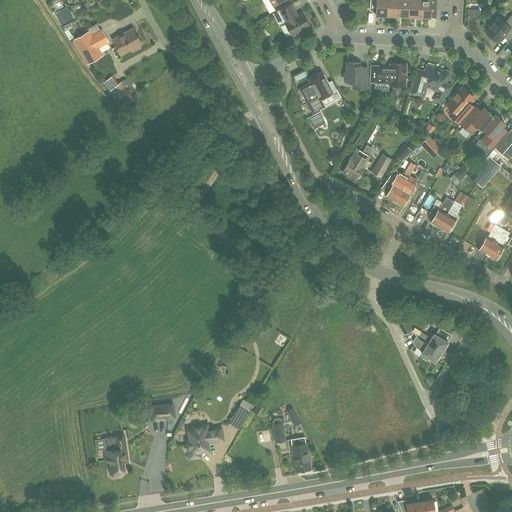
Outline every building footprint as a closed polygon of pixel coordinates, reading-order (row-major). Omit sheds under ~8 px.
[(262,0),(269,13),(275,10),(273,6),(284,0),(262,0)] [(386,16),(387,0),(369,0),(370,1),(376,1),(375,15),(386,16)] [(397,16),(397,0),(387,0),(386,16),(397,16)] [(408,0),(397,0),(397,16),(408,17),(408,0)] [(408,0),(408,17),(419,17),(419,0),(408,0)] [(419,0),(419,17),(430,18),(430,8),(437,8),(436,0),(419,0)] [(309,26),(302,13),(297,16),(290,4),(280,10),(286,22),(285,23),(291,35),(309,26)] [(467,18),(480,17),(479,8),(466,9),(467,18)] [(505,22),(499,17),(485,32),(497,42),(502,36),(509,41),(511,37),(511,14),(505,22)] [(141,44),(133,28),(113,39),(121,55),(130,49),(131,51),(133,52),(139,48),(140,47),(139,45),(141,44)] [(91,36),(89,32),(75,39),(88,63),(102,55),(98,47),(108,42),(102,30),(91,36)] [(269,39),(265,45),(270,49),(275,44),(269,39)] [(367,67),(360,67),(360,63),(347,62),(347,73),(345,73),(344,81),(353,81),(353,88),(366,89),(367,67)] [(390,67),(371,66),(370,82),(389,83),(389,85),(392,85),(395,88),(399,88),(402,86),(405,86),(406,66),(404,65),(390,64),(390,67)] [(425,71),(418,69),(411,93),(423,97),(426,86),(428,86),(428,85),(430,85),(437,90),(432,98),(440,103),(451,86),(445,82),(449,76),(449,74),(449,72),(446,70),(444,70),(442,71),(440,70),(440,71),(439,70),(437,69),(436,69),(436,68),(426,65),(425,71)] [(310,83),(300,88),(313,112),(341,97),(332,80),(327,83),(320,72),(308,78),(310,83)] [(132,100),(119,84),(110,91),(123,107),(132,100)] [(452,96),(452,98),(447,105),(453,111),(449,115),(458,123),(473,107),(468,102),(473,96),(463,87),(457,93),(455,92),(452,96)] [(484,108),(481,110),(476,106),(460,124),(470,133),(476,126),(481,131),(482,129),(493,116),(484,108)] [(313,128),(325,123),(319,111),(307,116),(313,128)] [(502,126),(504,124),(495,115),(493,116),(482,129),(487,134),(481,140),(491,149),(507,131),(502,126)] [(508,159),(511,153),(511,130),(489,155),(492,158),(498,151),(508,159)] [(428,135),(420,143),(433,157),(441,149),(428,135)] [(401,148),(407,154),(411,150),(405,144),(401,148)] [(358,148),(355,152),(351,159),(350,158),(343,171),(350,175),(348,178),(355,181),(356,179),(364,167),(368,169),(372,163),(366,160),(369,155),(358,148)] [(383,154),(372,171),(381,177),(391,159),(383,154)] [(470,177),(476,183),(486,171),(479,166),(470,177)] [(449,177),(456,184),(466,173),(459,167),(449,177)] [(422,169),(414,183),(421,186),(429,173),(422,169)] [(394,201),(402,187),(404,183),(407,178),(409,175),(403,172),(402,173),(402,174),(398,171),(391,183),(393,183),(386,194),(386,196),(387,197),(390,199),(391,199),(394,201)] [(409,185),(404,183),(402,187),(394,201),(398,203),(397,204),(401,206),(401,205),(403,206),(411,192),(406,189),(409,185)] [(511,194),(507,200),(509,201),(501,209),(511,218),(511,216),(511,194)] [(430,213),(434,216),(431,222),(432,223),(432,224),(435,226),(436,225),(439,227),(454,201),(446,197),(442,204),(444,205),(443,206),(440,205),(439,208),(434,205),(430,213)] [(446,231),(448,232),(456,218),(455,217),(462,205),(455,200),(454,201),(439,227),(443,229),(442,230),(446,232),(446,231)] [(502,228),(495,224),(488,237),(486,236),(478,250),(480,251),(479,252),(486,256),(502,228)] [(509,232),(502,228),(486,256),(493,260),(494,259),(496,260),(504,246),(502,245),(509,232)] [(403,316),(397,320),(405,334),(411,330),(403,316)] [(450,334),(454,327),(443,321),(440,327),(450,334)] [(418,337),(424,341),(442,351),(448,342),(434,333),(431,337),(422,332),(418,337)] [(424,341),(418,337),(416,336),(413,341),(416,347),(416,348),(422,352),(422,353),(423,354),(423,357),(427,360),(430,358),(436,362),(442,351),(424,341)] [(227,423),(238,428),(252,403),(241,398),(227,423)] [(259,416),(265,408),(258,403),(253,412),(259,416)] [(151,406),(152,419),(173,417),(172,404),(151,406)] [(286,410),(294,426),(301,421),(293,406),(286,410)] [(282,422),(282,423),(281,420),(280,419),(278,418),(275,418),(273,420),(273,421),(273,424),(276,441),(285,440),(282,422)] [(193,430),(188,430),(189,439),(186,440),(187,445),(186,446),(186,447),(185,448),(185,449),(186,450),(186,451),(187,452),(188,452),(189,458),(200,456),(199,451),(208,449),(207,442),(223,440),(221,427),(208,429),(208,424),(193,426),(193,430)] [(108,450),(106,451),(107,460),(110,460),(112,473),(114,475),(117,475),(118,472),(118,470),(125,469),(124,461),(129,460),(125,435),(106,438),(108,450)] [(296,470),(310,468),(306,443),(305,436),(291,439),(292,445),(296,470)] [(360,443),(340,446),(341,452),(361,449),(360,443)] [(434,511),(433,499),(419,501),(421,511),(434,511)] [(421,511),(419,501),(406,503),(407,511),(421,511)]
